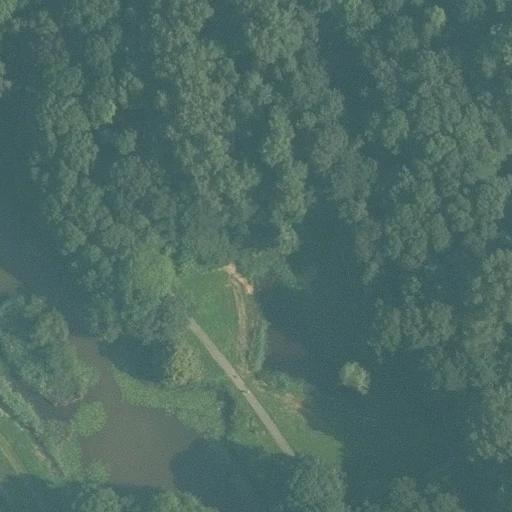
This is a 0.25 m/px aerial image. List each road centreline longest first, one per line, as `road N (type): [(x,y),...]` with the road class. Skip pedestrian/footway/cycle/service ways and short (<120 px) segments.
road 1 (unknown): [(299,0),(334,70),(445,122),(511,176)]
road 2 (unknown): [(511,324),(466,403),(467,452),(491,511)]
